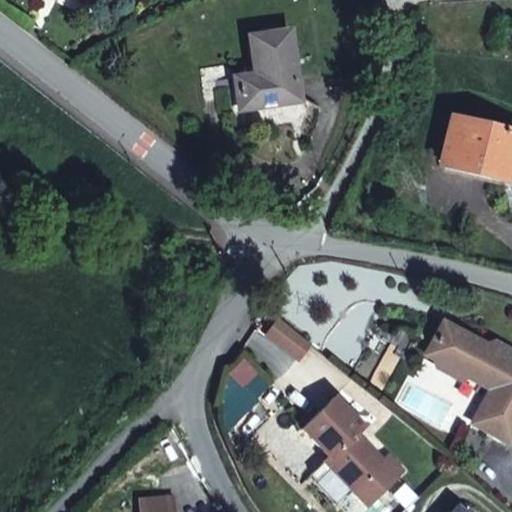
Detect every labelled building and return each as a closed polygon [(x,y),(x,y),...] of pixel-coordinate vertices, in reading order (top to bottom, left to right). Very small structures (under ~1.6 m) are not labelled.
[(240,110),(299,101),(289,32),(249,37),(257,84),(237,87),(240,110)] [(237,87),(257,84),(255,75),(235,79),(237,87)] [(511,142),(511,132),(453,119),(442,165),(487,175),(489,165),(506,169),(511,142)] [(489,165),(487,175),(504,179),(506,169),(489,165)] [(490,347),(444,320),(427,349),(435,353),(437,361),(460,374),(468,372),(476,376),(479,371),(496,381),(493,387),(492,388),(474,420),(507,439),(511,430),(511,359),(509,358),(511,353),(511,352),(493,342),(490,347)] [(277,321),(266,336),(297,360),(309,345),(277,321)] [(496,381),(479,371),(476,376),(493,387),(496,381)] [(362,428),(334,399),(303,430),(330,457),(324,463),(353,492),(363,483),(366,486),(370,481),(372,483),(387,486),(401,472),(388,458),(382,463),(355,435),(362,428)] [(363,483),(353,492),(367,506),(387,486),(372,483),(370,481),(366,486),(363,483)] [(172,511),(172,498),(140,501),(140,511),(172,511)]
